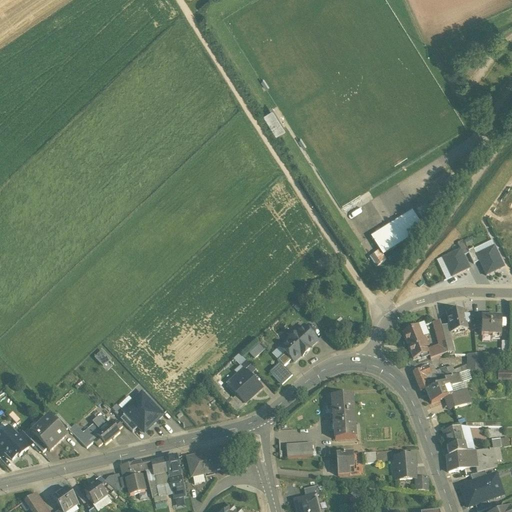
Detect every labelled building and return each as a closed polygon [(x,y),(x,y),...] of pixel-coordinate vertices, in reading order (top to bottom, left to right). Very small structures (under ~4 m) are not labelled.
[(416,215),(375,241),(381,250),(384,255),(425,229),(416,215)] [(462,242),(457,245),(460,251),(463,257),(468,254),(468,252),(462,242)] [(494,248),(476,256),(479,263),(486,277),(504,268),(494,248)] [(381,250),(375,253),(382,263),(387,260),(384,255),(381,250)] [(473,250),(468,252),(468,254),(474,265),(479,263),(476,256),(473,250)] [(460,251),(443,260),(452,278),(469,270),(463,257),(460,251)] [(382,263),(375,253),(371,257),(377,266),(382,263)] [(462,311),(447,314),(449,326),(451,334),(467,331),(465,324),(470,323),(468,316),(464,317),(462,311)] [(502,319),(482,319),(481,330),(481,337),(502,337),(502,319)] [(439,323),(431,325),(436,337),(443,336),(441,328),(439,323)] [(449,326),(441,328),(443,336),(447,353),(453,351),(449,335),(451,334),(449,326)] [(424,327),(402,336),(406,345),(421,339),(422,339),(428,337),(424,327)] [(303,328),(296,335),(292,334),(287,339),(287,343),(280,349),(291,360),(293,363),(300,357),(302,357),(309,351),(309,349),(316,342),(303,328)] [(443,336),(436,337),(438,347),(439,347),(441,357),(448,355),(447,353),(443,336)] [(421,339),(406,345),(413,361),(420,358),(421,361),(429,358),(426,351),(422,339),(421,339)] [(255,359),(266,350),(260,343),(249,353),(255,359)] [(438,347),(426,351),(429,358),(430,361),(441,357),(439,347),(438,347)] [(283,368),(291,360),(280,349),(273,356),(280,364),(283,368)] [(102,351),(95,358),(108,370),(115,362),(102,351)] [(246,364),(239,356),(234,360),(241,368),(246,364)] [(481,356),(469,356),(469,371),(481,371),(481,356)] [(254,372),(246,364),(241,368),(245,373),(246,373),(249,376),(254,372)] [(292,377),(283,368),(280,364),(269,374),(282,387),(292,377)] [(428,369),(421,371),(424,380),(431,377),(428,369)] [(431,377),(424,380),(428,391),(445,384),(444,382),(444,381),(450,379),(446,370),(435,375),(431,377)] [(421,371),(412,374),(420,394),(425,392),(428,391),(424,380),(421,371)] [(498,381),(511,380),(511,371),(498,372),(498,381)] [(245,373),(228,388),(244,406),(262,390),(249,376),(246,373),(245,373)] [(450,379),(444,382),(447,390),(456,387),(463,384),(459,375),(450,379)] [(428,391),(425,392),(430,405),(447,398),(444,391),(447,390),(445,384),(428,391)] [(456,387),(447,390),(444,391),(447,398),(449,397),(458,394),(456,387)] [(458,394),(449,397),(452,405),(465,401),(462,393),(458,394)] [(154,425),(163,416),(142,394),(132,403),(133,404),(123,413),(126,416),(138,429),(143,434),(153,424),(154,425)] [(352,397),(332,398),(335,441),(355,440),(352,397)] [(465,401),(452,405),(454,410),(467,406),(465,401)] [(138,429),(126,416),(121,421),(133,433),(138,429)] [(68,430),(55,417),(51,421),(63,435),(68,430)] [(51,421),(48,418),(40,426),(58,445),(66,437),(51,421)] [(106,428),(98,419),(93,423),(96,427),(101,433),(106,428)] [(106,428),(101,433),(96,427),(84,436),(91,445),(94,443),(98,448),(103,445),(105,447),(120,434),(118,432),(122,428),(117,423),(113,426),(111,424),(106,428)] [(58,445),(40,426),(31,434),(34,437),(47,450),(49,453),(58,445)] [(75,426),(69,431),(75,438),(81,433),(75,426)] [(460,428),(443,434),(447,449),(464,445),(461,428),(460,428)] [(469,428),(461,428),(464,445),(466,455),(473,454),(475,453),(469,428)] [(17,439),(8,430),(0,437),(0,438),(2,440),(0,441),(0,448),(5,454),(12,462),(17,457),(19,458),(27,450),(17,439)] [(81,433),(75,438),(86,450),(91,445),(84,436),(81,433)] [(33,445),(22,434),(17,439),(27,450),(33,445)] [(47,450),(34,437),(30,441),(42,454),(47,450)] [(499,441),(490,442),(492,451),(493,450),(501,449),(499,441)] [(312,445),(286,447),(287,460),(313,458),(312,445)] [(464,445),(447,449),(449,458),(466,455),(464,445)] [(475,453),(473,454),(474,461),(477,474),(497,470),(493,450),(492,451),(475,453)] [(376,463),(376,453),(367,453),(367,464),(376,463)] [(449,458),(447,458),(449,474),(464,472),(462,463),(474,461),(473,454),(466,455),(449,458)] [(210,455),(187,460),(192,478),(202,475),(214,472),(212,462),(210,455)] [(353,455),(336,456),(337,471),(349,470),(354,470),(353,455)] [(175,458),(164,461),(167,475),(168,478),(179,476),(175,458)] [(413,458),(395,459),(397,482),(415,480),(413,458)] [(220,471),(217,460),(212,462),(214,472),(220,471)] [(164,461),(150,464),(153,478),(167,475),(164,461)] [(141,463),(120,468),(124,483),(126,482),(135,480),(133,473),(142,471),(141,463)] [(150,464),(144,466),(148,484),(155,482),(153,478),(150,464)] [(484,473),(470,477),(473,484),(486,479),(484,473)] [(202,475),(192,478),(194,486),(204,483),(202,475)] [(473,484),(460,488),(468,510),(475,508),(489,503),(504,497),(496,475),(486,479),(473,484)] [(168,478),(168,479),(172,498),(183,496),(179,476),(168,478)] [(119,477),(109,480),(105,484),(107,485),(118,495),(122,491),(120,484),(121,484),(119,477)] [(105,484),(100,479),(95,483),(97,484),(101,489),(107,485),(105,484)] [(135,480),(126,482),(128,489),(130,497),(144,493),(141,479),(135,480)] [(427,479),(415,480),(416,492),(428,493),(427,479)] [(155,482),(148,484),(150,492),(157,490),(155,482)] [(101,489),(97,484),(84,493),(94,507),(106,498),(107,498),(101,489)] [(317,487),(303,491),(305,499),(315,497),(315,498),(319,497),(317,487)] [(66,489),(52,499),(60,511),(61,511),(67,511),(77,505),(66,489)] [(46,511),(35,496),(23,504),(29,511),(46,511)] [(305,499),(294,502),(296,511),(318,511),(315,498),(315,497),(305,499)] [(106,498),(94,507),(94,509),(96,511),(97,511),(110,503),(106,498)] [(489,503),(475,508),(476,511),(483,511),(491,509),(489,503)]
